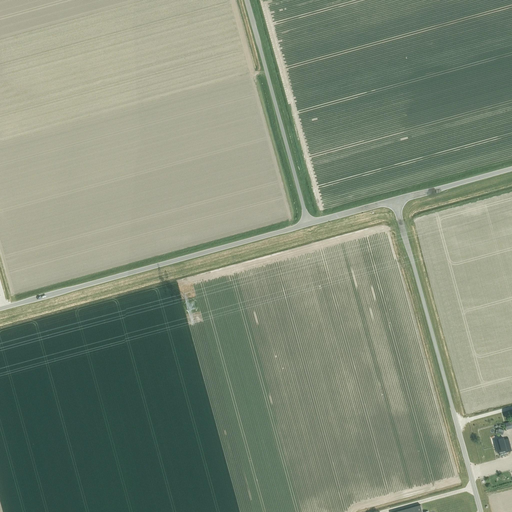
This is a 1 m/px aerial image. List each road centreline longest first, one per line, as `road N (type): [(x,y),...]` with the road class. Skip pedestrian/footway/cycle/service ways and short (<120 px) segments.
road 1 (unclassified): [(479,511),(394,201)]
road 2 (unclassified): [(306,224),(0,308)]
road 3 (unclassified): [(306,224),(245,0)]
road 4 (unclassified): [(511,168),(394,201)]
